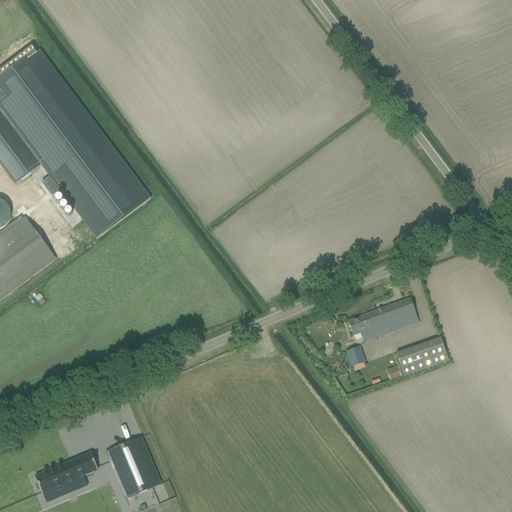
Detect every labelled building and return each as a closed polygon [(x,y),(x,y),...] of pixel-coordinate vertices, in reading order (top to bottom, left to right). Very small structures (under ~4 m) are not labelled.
[(0,165),(16,186),(42,167),(50,177),(50,178),(41,184),(52,198),(60,191),(61,191),(97,239),(98,240),(152,199),(151,198),(40,51),(36,53),(31,47),(0,70),(0,165)] [(0,302),(55,261),(21,217),(0,232),(0,302)] [(36,299),(41,306),(45,303),(40,296),(36,299)] [(360,335),(364,344),(419,324),(410,300),(348,322),(353,337),(360,335)] [(397,355),(405,378),(449,362),(440,339),(397,355)] [(345,354),(351,369),(364,364),(359,349),(345,354)] [(387,370),(391,381),(402,377),(399,366),(387,370)] [(161,486),(141,439),(106,454),(125,501),(161,486)] [(91,454),(35,478),(42,495),(52,491),(55,498),(67,493),(64,486),(98,472),(91,454)]
